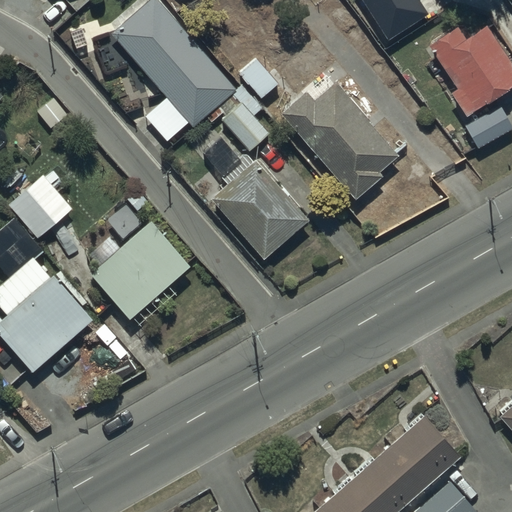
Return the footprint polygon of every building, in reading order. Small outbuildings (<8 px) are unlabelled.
[(163,0),(145,0),(109,31),(187,122),(233,83),(163,0)] [(364,0),(388,35),(426,10),(418,0),(364,0)] [(259,52),(239,68),(259,94),(279,79),(259,52)] [(325,67),(279,108),(355,194),(381,171),(376,166),(397,149),(325,67)] [(212,108),(247,147),(268,129),(252,111),(260,103),(241,82),(212,108)] [(226,177),(209,192),(261,253),(307,214),(254,152),(251,154),(247,150),(222,172),(226,177)] [(39,171),(7,200),(39,235),(71,206),(39,171)] [(0,303),(4,308),(0,311),(0,335),(27,367),(88,313),(51,270),(47,274),(32,256),(41,247),(12,213),(0,222),(0,267),(5,273),(0,277),(0,303)] [(151,216),(117,244),(108,232),(88,248),(98,260),(89,267),(128,314),(188,261),(151,216)] [(511,396),(499,408),(511,422),(511,396)] [(422,412),(306,511),(392,511),(459,454),(422,412)] [(450,477),(414,507),(417,511),(474,511),(477,510),(450,477)]
